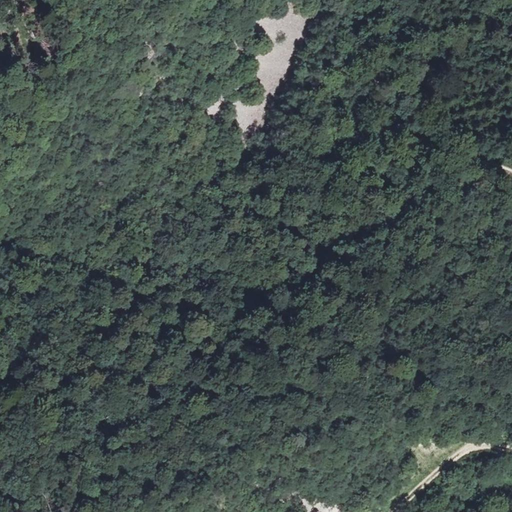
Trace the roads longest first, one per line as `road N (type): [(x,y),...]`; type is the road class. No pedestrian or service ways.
road 1 (track): [(358,0),(354,29),(365,57),(418,130),(511,172)]
road 2 (track): [(511,450),(468,448),(391,511)]
